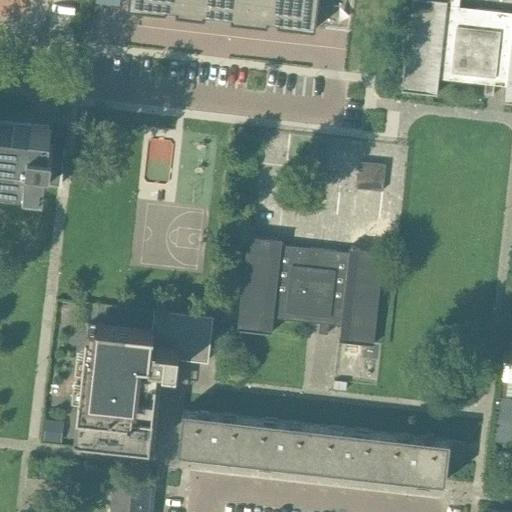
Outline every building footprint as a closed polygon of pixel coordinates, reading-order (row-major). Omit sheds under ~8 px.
[(129,0),(128,7),(166,11),(166,10),(176,11),(176,14),(205,17),(205,15),(231,18),(231,20),(247,22),(267,24),(268,21),(278,22),(277,24),(315,28),(316,21),(318,0),(129,0)] [(505,99),(504,99),(503,100),(511,101),(511,11),(458,5),(458,0),(412,0),(403,87),(401,87),(401,89),(437,93),(437,91),(436,91),(437,76),(485,81),(484,92),(493,93),(494,83),(506,84),(505,99)] [(0,176),(46,181),(59,182),(59,183),(61,183),(66,143),(66,140),(67,132),(67,128),(64,128),(52,127),(52,126),(50,126),(0,119),(0,176)] [(359,161),(356,188),(382,191),(385,164),(359,161)] [(338,339),(373,343),(374,342),(372,342),(382,251),(384,251),(384,250),(349,246),(348,248),(350,248),(349,252),(281,244),(281,240),(282,240),(282,238),(247,234),(247,236),(248,236),(238,326),(237,326),(237,328),(271,332),(272,330),(271,330),(272,316),(320,321),(318,332),(328,333),(329,322),(341,324),(340,338),(338,338),(338,339)] [(152,329),(98,323),(98,324),(88,323),(87,333),(86,332),(79,394),(77,413),(78,414),(77,426),(78,426),(76,436),(75,436),(74,439),(150,447),(153,416),(157,376),(173,377),(172,380),(176,381),(178,357),(208,361),(212,316),(155,310),(152,329)] [(511,409),(497,408),(494,440),(511,441),(511,409)] [(245,457),(250,416),(183,409),(178,450),(245,457)] [(250,416),(245,457),(312,465),(317,424),(250,416)] [(317,424),(312,465),(379,472),(383,431),(317,424)] [(383,431),(379,472),(446,480),(448,460),(450,440),(450,439),(383,431)] [(448,460),(463,461),(465,441),(450,440),(448,460)] [(142,511),(145,484),(151,485),(151,483),(114,479),(110,511),(142,511)]
